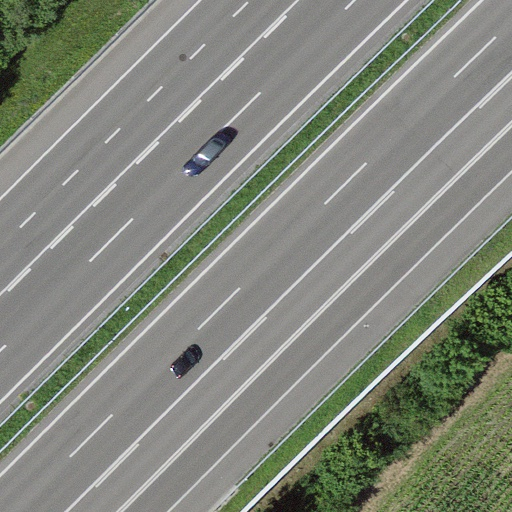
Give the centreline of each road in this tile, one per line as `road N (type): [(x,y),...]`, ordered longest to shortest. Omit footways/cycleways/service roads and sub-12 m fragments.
road 1 (motorway): [(24,511),(398,136),(511,33)]
road 2 (motorway): [(160,511),(511,118)]
road 3 (motorway): [(327,0),(89,224)]
road 4 (motorway): [(89,224),(0,353)]
